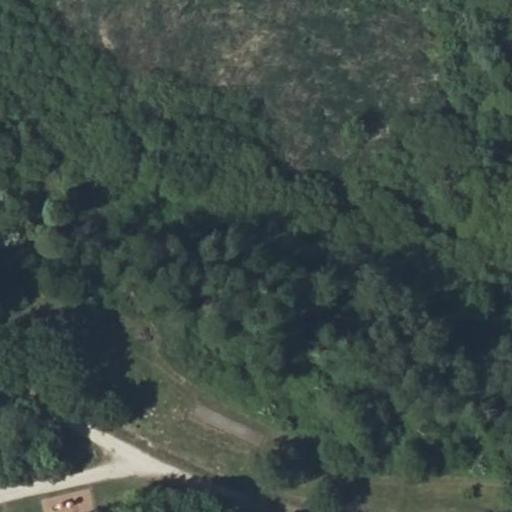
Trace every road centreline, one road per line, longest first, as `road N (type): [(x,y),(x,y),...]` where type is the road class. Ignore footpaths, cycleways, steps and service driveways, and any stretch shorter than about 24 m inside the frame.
road 1 (track): [(147,466),(0,383)]
road 2 (track): [(0,499),(147,466)]
road 3 (track): [(286,511),(147,466)]
